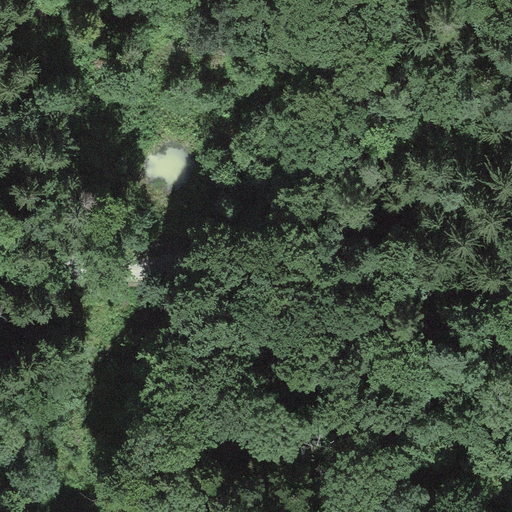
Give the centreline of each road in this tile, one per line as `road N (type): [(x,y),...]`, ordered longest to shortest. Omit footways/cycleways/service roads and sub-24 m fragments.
road 1 (track): [(362,82),(329,168),(271,225),(202,257),(118,273),(0,258)]
road 2 (track): [(362,82),(511,164)]
